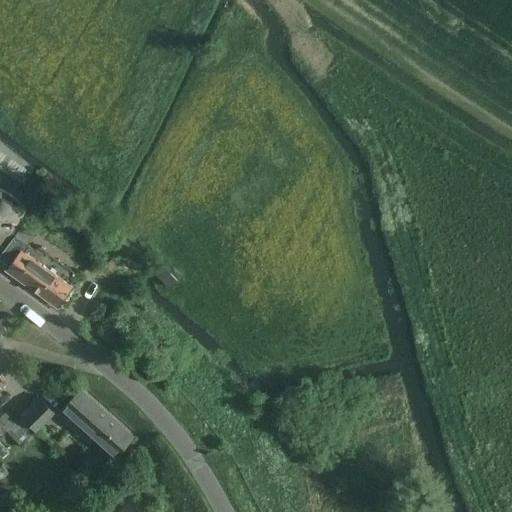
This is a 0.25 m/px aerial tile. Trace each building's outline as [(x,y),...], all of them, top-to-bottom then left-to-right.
[(0,197),(0,239),(22,208),(21,207),(19,210),(0,197)] [(14,236),(0,254),(0,259),(9,266),(6,271),(57,307),(69,291),(72,287),(24,252),(28,246),(14,236)] [(163,266),(155,273),(171,289),(178,281),(163,266)] [(77,392),(64,407),(58,414),(88,441),(92,436),(114,456),(132,437),(80,390),(79,391),(77,389),(76,391),(77,392)] [(0,433),(2,436),(7,431),(21,445),(36,431),(37,431),(54,413),(38,398),(15,422),(6,413),(0,418),(0,433)] [(2,465),(0,467),(0,481),(9,473),(2,465)]
